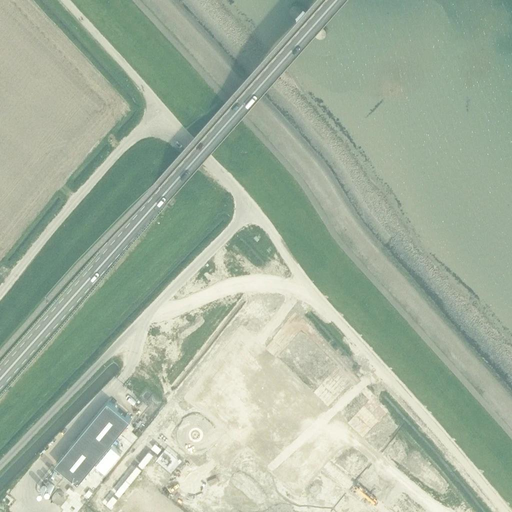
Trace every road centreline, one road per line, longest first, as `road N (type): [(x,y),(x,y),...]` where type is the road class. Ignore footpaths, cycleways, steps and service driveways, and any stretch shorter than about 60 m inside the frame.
road 1 (unclassified): [(505,511),(305,281),(251,206),(159,110)]
road 2 (primary): [(0,373),(331,0)]
road 3 (unclassified): [(0,295),(159,110)]
road 4 (track): [(381,371),(264,475)]
road 5 (unclassified): [(159,110),(63,0)]
